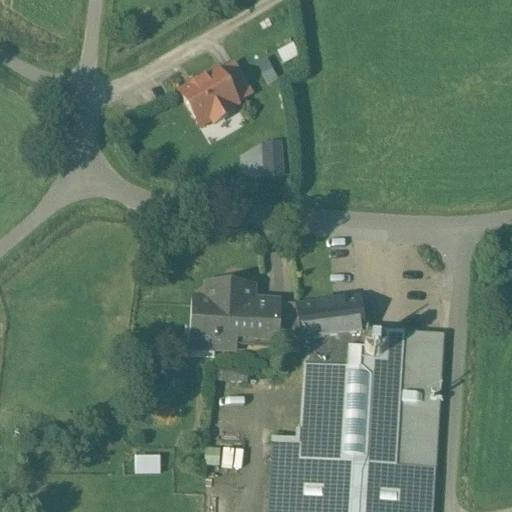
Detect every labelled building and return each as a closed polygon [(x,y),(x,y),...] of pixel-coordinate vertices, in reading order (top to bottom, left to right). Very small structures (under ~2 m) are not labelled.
[(266,58),(255,63),(264,86),(274,82),(266,58)] [(216,75),(178,97),(197,129),(210,122),(213,127),(230,117),(227,112),(235,107),(216,75)] [(273,342),(275,307),(273,306),(273,307),(234,305),(235,291),(207,290),(206,309),(194,309),(192,333),(212,334),(211,351),(233,352),(233,342),(273,344),(273,342)] [(362,337),(362,333),(358,300),(296,309),(296,307),(275,307),(273,342),(300,344),(301,346),(362,337)] [(146,308),(146,327),(167,328),(167,308),(146,308)] [(362,337),(301,346),(304,379),(297,448),(271,449),(266,511),(431,511),(442,338),(362,333),(362,337)] [(202,496),(202,511),(223,511),(224,496),(202,496)]
